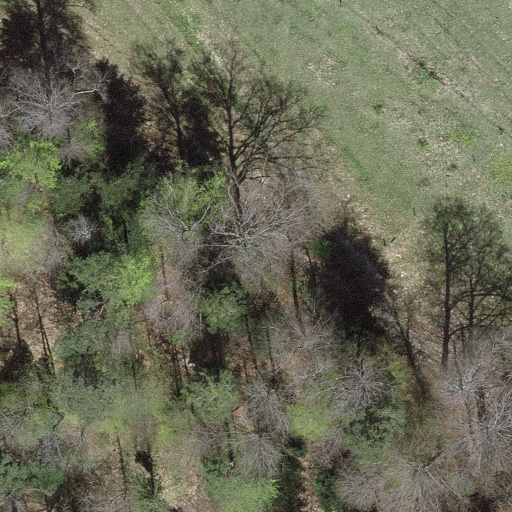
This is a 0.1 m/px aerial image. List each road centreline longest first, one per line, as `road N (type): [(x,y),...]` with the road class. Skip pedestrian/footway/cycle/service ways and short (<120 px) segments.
road 1 (track): [(0,78),(150,149),(511,391)]
road 2 (track): [(359,291),(229,71),(176,0)]
